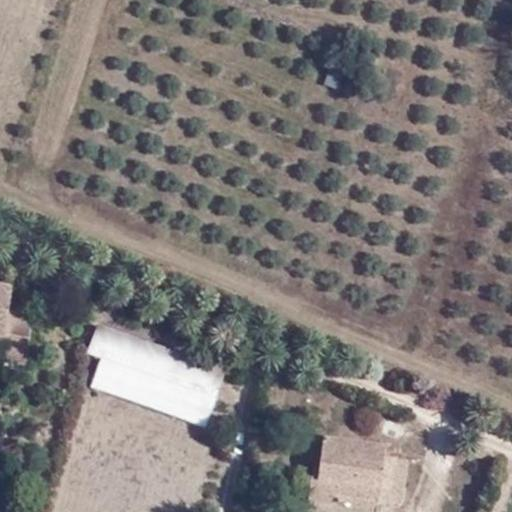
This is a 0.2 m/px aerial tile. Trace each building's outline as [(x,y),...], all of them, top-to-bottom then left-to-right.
[(0,341),(2,342),(11,287),(0,285),(0,341)] [(24,359),(32,314),(10,310),(2,356),(24,359)] [(228,368),(97,323),(87,353),(100,357),(218,398),(228,368)] [(218,398),(100,357),(90,387),(206,427),(218,398)] [(386,444),(323,437),(319,476),(308,475),(304,511),(376,511),(378,504),(403,507),(409,456),(385,453),(386,444)]
